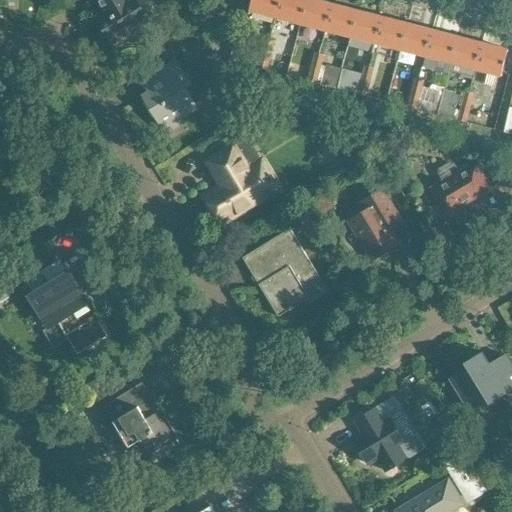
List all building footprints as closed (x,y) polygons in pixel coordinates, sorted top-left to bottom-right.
[(97,0),(105,12),(96,17),(111,41),(114,39),(119,46),(138,35),(133,27),(148,18),(141,5),(149,0),(97,0)] [(251,0),(249,11),(275,17),(279,0),(251,0)] [(279,0),(275,17),(300,24),(306,0),(279,0)] [(323,41),(326,31),(325,30),(332,4),(315,0),(306,0),(300,24),(297,35),(323,41)] [(325,30),(326,31),(350,37),(357,11),(332,4),(325,30)] [(350,37),(348,47),(373,53),(376,44),(382,17),(357,11),(350,37)] [(401,50),(408,24),(382,17),(376,44),(401,50)] [(401,50),(426,57),(433,30),(408,24),(401,50)] [(193,30),(191,35),(194,39),(199,41),(203,38),(204,33),(202,29),(197,28),(193,30)] [(449,74),(451,63),(458,37),(433,30),(426,57),(438,60),(435,70),(449,74)] [(449,74),(474,81),(477,70),(483,44),(458,37),(451,63),(449,74)] [(264,39),(261,53),(270,55),(273,42),(264,39)] [(483,44),(477,70),(502,76),(509,50),(483,44)] [(270,55),(261,53),(233,46),(230,61),(266,70),(270,55)] [(315,53),(313,62),(312,66),(321,69),(325,56),(315,53)] [(312,66),(313,62),(294,57),(288,77),(317,85),(321,69),(312,66)] [(175,61),(156,72),(163,84),(144,96),(164,128),(196,108),(184,88),(189,85),(175,61)] [(321,86),(337,90),(342,70),(326,66),(321,86)] [(371,82),(372,81),(372,79),(372,77),(375,69),(364,66),(362,74),(361,79),(371,82)] [(337,90),(367,98),(371,82),(361,79),(362,74),(342,70),(337,90)] [(418,111),(438,116),(444,93),(424,88),(425,81),(415,79),(411,93),(422,96),(418,111)] [(387,103),(418,111),(422,96),(411,93),(412,90),(392,85),(387,103)] [(461,103),(461,105),(471,108),(474,96),(464,94),(464,95),(444,90),(444,93),(438,116),(453,120),(457,102),(461,103)] [(471,108),(461,105),(457,121),(467,124),(471,108)] [(511,107),(509,107),(503,132),(511,133),(511,107)] [(368,134),(342,150),(351,164),(377,148),(368,134)] [(227,183),(205,196),(222,224),(268,196),(269,197),(272,195),(270,192),(268,193),(252,168),(249,170),(245,164),(258,156),(247,138),(235,146),(234,145),(207,161),(215,175),(220,172),(227,183)] [(491,189),(475,163),(458,173),(453,165),(450,164),(440,169),(440,173),(444,181),(430,189),(445,215),(491,189)] [(499,184),(511,187),(511,164),(504,163),(499,184)] [(361,242),(372,259),(363,264),(364,265),(400,243),(391,229),(392,225),(390,223),(399,217),(402,222),(403,222),(384,189),(361,203),(366,211),(349,221),(361,242)] [(290,229),(243,258),(279,317),(290,310),(290,311),(294,309),(293,308),(311,297),(301,283),(317,273),(290,229)] [(58,322),(78,354),(108,336),(96,318),(101,315),(91,300),(87,303),(83,295),(86,293),(85,292),(82,294),(69,272),(66,274),(58,261),(26,280),(34,293),(30,296),(40,314),(45,311),(53,325),(58,322)] [(511,366),(505,355),(489,364),(482,352),(465,363),(467,367),(450,378),(470,411),(488,400),(490,404),(506,394),(510,401),(511,399),(511,366)] [(141,440),(149,454),(176,438),(160,411),(152,416),(142,399),(132,405),(125,393),(97,411),(107,427),(114,423),(129,448),(141,440)] [(404,441),(391,419),(402,412),(393,398),(356,421),(364,434),(354,440),(368,464),(378,458),(386,471),(405,460),(424,448),(415,434),(404,441)] [(46,414),(42,417),(49,428),(52,426),(56,424),(56,416),(53,410),(46,414)] [(414,501),(397,511),(444,511),(461,501),(448,480),(414,501)]
